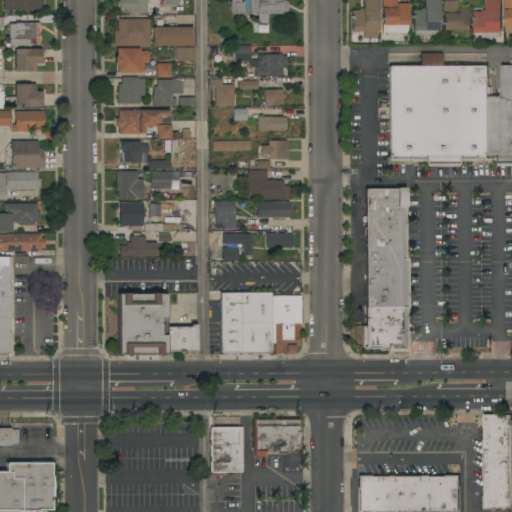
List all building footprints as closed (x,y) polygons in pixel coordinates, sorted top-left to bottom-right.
[(3,11),(2,0),(42,0),(43,10),(3,11)] [(178,0),(178,5),(176,5),(176,7),(165,7),(165,6),(163,6),(163,0),(148,0),(148,1),(145,1),(146,14),(128,14),(128,11),(119,11),(118,0),(178,0)] [(249,14),(249,0),(286,0),(286,11),(282,11),(282,15),(249,14)] [(377,0),(377,31),(376,31),(376,39),(363,39),(363,31),(351,32),(350,10),(362,10),(362,0),(377,0)] [(408,26),(407,26),(407,33),(382,34),(381,10),(380,0),(396,0),(396,4),(408,3),(408,26)] [(439,0),(439,31),(437,31),(437,36),(413,36),(413,31),(412,31),(412,10),(420,10),(420,8),(423,8),(423,0),(439,0)] [(481,37),(481,43),(471,43),(471,31),(473,31),(473,12),(481,12),(481,10),(485,10),(485,0),(500,0),(500,32),(499,32),(499,37),(481,37)] [(504,11),(503,11),(503,0),(511,0),(511,33),(505,33),(504,11)] [(470,30),(442,30),(442,1),(457,1),(457,8),(461,8),(461,9),(468,9),(469,13),(470,30)] [(230,15),(229,3),(243,2),(243,15),(230,15)] [(114,47),(114,43),(113,43),(113,30),(118,30),(118,19),(148,19),(149,47),(114,47)] [(9,46),(9,24),(15,24),(15,23),(39,23),(39,44),(30,44),(30,46),(9,46)] [(152,46),(152,27),(192,27),(192,46),(152,46)] [(233,62),(233,46),(249,45),(249,61),(233,62)] [(176,62),(175,48),(193,47),(194,61),(176,62)] [(143,72),(137,72),(137,73),(115,73),(115,65),(114,65),(114,56),(115,56),(115,48),(138,48),(138,50),(140,50),(140,51),(148,51),(148,63),(143,63),(143,72)] [(14,49),(40,49),(42,49),(42,64),(34,64),(34,72),(28,72),(28,71),(14,71),(14,49)] [(255,76),(255,67),(257,67),(257,61),(256,55),(260,55),(281,54),(281,56),(286,56),(286,68),(281,68),(281,75),(255,76)] [(511,166),(496,166),(496,161),(487,161),(463,161),(463,166),(423,166),(423,161),(387,161),(386,155),(388,155),(388,66),(420,66),(420,54),(442,54),(442,66),(486,66),(486,97),(499,96),(499,66),(511,65),(511,166)] [(156,78),(156,64),(170,64),(170,78),(156,78)] [(116,104),(116,92),(117,92),(117,84),(120,84),(120,77),(136,77),(136,79),(144,79),(144,96),(139,96),(139,104),(116,104)] [(151,107),(151,95),(152,95),(152,87),(156,87),(156,80),(181,80),(181,94),(171,94),(171,98),(174,98),(174,107),(151,107)] [(233,106),(214,106),(214,86),(208,86),(208,80),(221,80),(221,85),(233,85),(233,106)] [(237,90),(237,81),(257,81),(257,89),(237,90)] [(42,107),(38,107),(38,106),(14,106),(14,84),(35,84),(35,91),(43,91),(42,107)] [(263,105),(263,90),(282,89),(282,93),(285,93),(285,98),(282,98),(282,104),(263,105)] [(178,106),(178,97),(194,97),(194,106),(178,106)] [(232,121),(232,109),(245,109),(245,121),(232,121)] [(0,126),(0,110),(10,110),(10,126),(0,126)] [(117,135),(117,127),(115,127),(115,118),(117,118),(117,111),(168,110),(168,111),(169,111),(169,123),(155,124),(155,127),(143,127),(143,134),(140,134),(117,135)] [(43,111),(43,128),(39,128),(39,131),(14,131),(13,111),(43,111)] [(256,131),(256,117),(283,117),(283,119),(285,119),(285,129),(282,129),(282,131),(256,131)] [(156,139),(156,125),(171,125),(171,139),(156,139)] [(123,163),(123,154),(122,154),(122,150),(118,150),(118,140),(124,140),(124,141),(140,141),(140,145),(147,145),(147,153),(139,153),(139,163),(123,163)] [(10,169),(10,141),(37,141),(37,149),(40,149),(40,154),(43,154),(43,167),(41,168),(10,169)] [(211,152),(211,141),(249,141),(249,151),(211,152)] [(268,160),(268,154),(260,154),(260,145),(268,145),(268,141),(287,141),(287,160),(268,160)] [(145,170),(145,160),(169,160),(169,169),(145,170)] [(255,168),(255,160),(268,160),(268,168),(255,168)] [(246,199),(246,170),(266,170),(266,180),(282,180),(283,186),(288,186),(288,199),(246,199)] [(117,199),(117,192),(115,192),(115,171),(136,171),(136,180),(142,180),(142,199),(117,199)] [(150,189),(149,171),(177,171),(177,188),(150,189)] [(0,200),(0,173),(4,173),(4,172),(37,172),(37,179),(40,179),(40,188),(37,188),(37,190),(5,190),(5,200),(0,200)] [(364,190),(395,190),(395,188),(404,188),(404,208),(403,208),(404,258),(405,258),(406,352),(386,352),(386,350),(379,350),(379,349),(363,349),(363,348),(361,348),(361,326),(365,326),(364,190)] [(235,229),(223,230),(223,228),(214,229),(213,202),(233,201),(235,229)] [(256,218),(255,208),(248,208),(248,202),(288,201),(288,217),(256,218)] [(36,203),(36,211),(39,211),(39,221),(32,221),(33,225),(18,225),(18,222),(12,222),(12,218),(11,218),(11,231),(10,231),(10,232),(0,232),(0,214),(3,214),(3,204),(36,203)] [(119,225),(119,216),(122,216),(122,204),(141,204),(141,217),(139,217),(139,225),(119,225)] [(142,206),(153,207),(152,218),(142,218),(142,206)] [(157,242),(157,232),(143,232),(143,224),(161,224),(161,232),(170,232),(170,242),(157,242)] [(0,251),(0,235),(5,235),(5,234),(41,233),(41,238),(44,238),(44,247),(40,247),(40,251),(0,251)] [(265,248),(265,233),(292,233),(292,247),(265,248)] [(250,234),(250,244),(251,244),(251,255),(241,255),(241,249),(237,249),(237,261),(221,260),(221,247),(224,247),(225,244),(221,244),(221,241),(219,241),(218,246),(207,246),(208,234),(250,234)] [(118,257),(118,246),(125,246),(125,243),(129,243),(129,236),(144,236),(144,242),(156,242),(156,257),(118,257)] [(0,257),(9,257),(9,354),(0,354),(0,257)] [(270,353),(220,353),(219,293),(270,293),(270,296),(270,343),(270,353)] [(166,355),(117,355),(116,294),(165,294),(166,327),(166,352),(166,355)] [(299,296),(300,324),(299,324),(299,347),(294,347),(294,354),(274,354),(274,343),(270,343),(270,296),(299,296)] [(189,327),(189,325),(196,325),(196,352),(166,352),(166,327),(189,327)] [(510,508),(490,508),(490,509),(482,509),(482,496),(483,496),(483,483),(482,483),(482,469),(483,469),(482,455),(482,441),(483,441),(483,428),(482,428),(482,415),(495,414),(495,415),(510,415),(510,421),(510,504),(510,508)] [(240,472),(226,472),(226,476),(209,476),(209,428),(211,428),(211,417),(239,417),(239,428),(240,428),(240,472)] [(300,418),(301,453),(293,453),(293,456),(254,456),(254,453),(252,453),(252,419),(300,418)] [(0,428),(10,428),(10,430),(18,430),(18,446),(0,446),(0,428)] [(0,510),(0,472),(5,472),(5,463),(50,463),(50,476),(52,476),(52,497),(51,497),(51,510),(0,510)] [(358,511),(358,490),(357,490),(357,476),(370,476),(370,477),(386,477),(386,476),(429,476),(429,477),(444,476),(458,475),(458,489),(457,489),(458,511),(358,511)]
